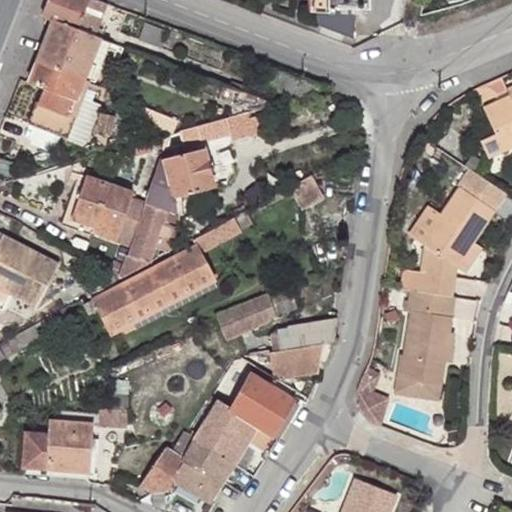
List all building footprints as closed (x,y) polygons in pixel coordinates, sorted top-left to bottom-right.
[(99,30),(109,3),(99,0),(51,0),(45,17),(56,21),(101,38),(103,32),(99,30)] [(310,31),(347,46),(348,42),(354,17),(366,18),(366,0),(316,0),(313,23),(310,31)] [(94,55),(101,38),(56,21),(40,61),(85,79),(86,76),(88,75),(92,64),(91,63),(94,55)] [(169,32),(147,23),(140,39),(163,48),(169,32)] [(112,42),(101,38),(94,55),(105,59),(112,42)] [(85,79),(40,61),(32,83),(44,87),(77,99),(85,79)] [(270,90),(293,98),(301,80),(278,71),(270,90)] [(292,100),(333,89),(302,77),(301,80),(293,98),(292,100)] [(90,81),(85,79),(77,99),(83,101),(90,81)] [(64,135),(77,99),(44,87),(31,122),(64,135)] [(511,101),(510,97),(483,109),(495,135),(481,141),(488,158),(511,147),(511,101)] [(83,101),(77,99),(64,135),(69,137),(83,101)] [(157,129),(163,114),(156,111),(151,126),(157,129)] [(251,119),(248,113),(180,132),(185,147),(230,134),(234,143),(268,134),(262,116),(251,119)] [(157,129),(173,134),(178,120),(163,114),(157,129)] [(185,147),(180,132),(173,134),(171,135),(164,153),(185,147)] [(164,153),(171,135),(134,145),(137,157),(155,152),(155,148),(164,153)] [(205,148),(162,158),(146,204),(132,245),(125,265),(123,271),(120,279),(149,263),(156,247),(170,252),(179,225),(180,225),(180,215),(179,214),(177,198),(215,188),(205,148)] [(462,188),(495,211),(506,195),(473,172),(462,188)] [(326,196),(314,174),(291,186),(304,209),(326,196)] [(132,245),(146,204),(132,199),(133,193),(87,176),(81,193),(72,218),(97,228),(95,232),(132,245)] [(422,243),(425,246),(456,267),(473,242),(495,211),(462,188),(461,188),(442,215),(422,243)] [(72,218),(81,193),(74,191),(62,224),(93,236),(95,232),(97,228),(72,218)] [(410,235),(422,243),(442,215),(429,206),(410,235)] [(242,231),(234,217),(192,240),(196,247),(198,246),(201,252),(242,231)] [(0,288),(13,295),(39,308),(61,265),(5,236),(0,244),(0,243),(0,288)] [(473,242),(456,267),(462,271),(479,246),(473,242)] [(216,281),(201,252),(198,246),(196,247),(95,300),(99,309),(113,334),(216,281)] [(420,272),(454,278),(456,267),(425,246),(420,272)] [(112,267),(123,271),(125,265),(115,261),(112,267)] [(99,291),(120,279),(123,271),(112,267),(111,270),(104,267),(90,274),(99,291)] [(403,269),(399,290),(410,292),(411,292),(415,271),(403,269)] [(420,272),(415,271),(411,292),(451,299),(454,278),(420,272)] [(218,285),(216,281),(113,334),(115,339),(218,285)] [(0,302),(7,306),(13,295),(0,288),(0,302)] [(411,292),(410,292),(407,312),(408,313),(401,356),(399,355),(395,380),(439,386),(443,362),(444,358),(441,358),(443,348),(449,349),(452,336),(448,335),(454,299),(451,299),(411,292)] [(272,307),(270,296),(269,293),(234,307),(243,333),(272,321),(272,307)] [(99,309),(95,300),(85,304),(90,314),(99,309)] [(67,311),(50,320),(55,331),(73,321),(67,311)] [(334,342),(338,319),(280,329),(284,351),(321,344),(334,342)] [(17,338),(9,342),(15,353),(23,348),(17,338)] [(0,360),(15,353),(9,342),(0,346),(0,360)] [(321,344),(284,351),(270,353),(274,377),(277,378),(316,373),(321,344)] [(447,363),(449,349),(443,348),(441,358),(444,358),(443,362),(447,363)] [(271,437),(273,439),(284,420),(297,398),(300,392),(277,378),(274,377),(258,368),(254,375),(252,373),(235,403),(233,407),(230,412),(271,437)] [(439,386),(395,380),(393,393),(437,399),(439,386)] [(129,396),(111,396),(111,408),(111,416),(110,425),(128,426),(129,396)] [(297,398),(284,420),(292,425),(304,403),(297,398)] [(224,402),(233,407),(235,403),(227,399),(224,402)] [(198,440),(235,464),(249,443),(255,434),(269,442),(271,437),(230,412),(233,407),(224,402),(222,401),(198,440)] [(100,425),(110,425),(111,416),(101,415),(100,425)] [(49,435),(46,470),(92,474),(96,425),(50,421),(49,435)] [(22,468),(46,470),(49,435),(26,433),(22,468)] [(188,434),(176,453),(186,459),(198,440),(190,435),(188,434)] [(264,453),(273,439),(271,437),(269,442),(255,434),(249,443),(264,453)] [(209,505),(235,464),(198,440),(186,459),(176,453),(167,447),(141,485),(156,494),(172,490),(175,484),(209,505)] [(390,511),(396,498),(354,480),(341,511),(390,511)]
